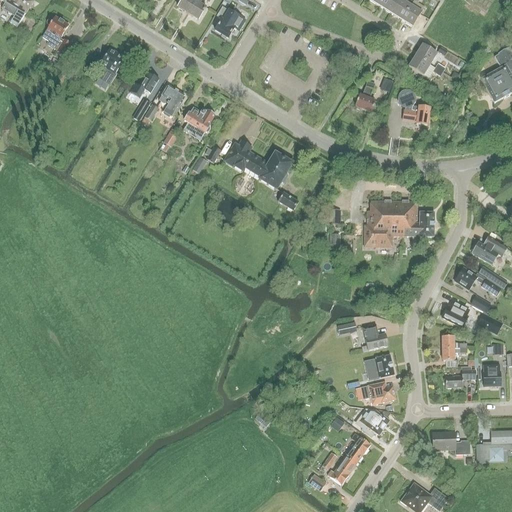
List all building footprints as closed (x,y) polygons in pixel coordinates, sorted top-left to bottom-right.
[(25,15),(32,4),(26,1),(26,0),(7,0),(5,3),(2,9),(14,17),(10,24),(17,28),(25,15)] [(182,0),(177,8),(188,15),(196,0),(182,0)] [(200,5),(202,0),(201,0),(196,0),(188,15),(198,21),(206,8),(200,5)] [(391,14),(399,0),(384,0),(380,8),(391,14)] [(410,6),(400,0),(399,0),(391,14),(401,21),(410,6)] [(415,3),(412,7),(423,12),(425,8),(415,3)] [(421,13),(410,6),(401,21),(412,28),(421,13)] [(229,12),(222,8),(217,17),(221,20),(215,31),(222,36),(221,37),(225,40),(226,38),(228,39),(234,29),(236,31),(243,20),(229,12)] [(57,52),(57,53),(63,57),(70,45),(64,41),(63,42),(60,40),(69,26),(68,26),(67,24),(65,23),(64,23),(55,18),(54,20),(51,18),(50,18),(47,23),(47,25),(50,26),(42,39),(49,43),(47,46),(57,52)] [(273,50),(270,55),(266,53),(258,67),(279,80),(288,66),(285,65),(300,41),(280,29),(269,47),(273,50)] [(422,46),(415,57),(430,66),(437,55),(422,46)] [(444,57),(447,52),(441,48),(438,53),(444,57)] [(124,60),(109,50),(100,66),(104,68),(97,78),(110,86),(116,76),(115,75),(124,60)] [(511,78),(511,77),(511,76),(511,56),(508,50),(498,55),(499,56),(494,58),(501,70),(481,81),(494,104),(503,99),(504,100),(510,96),(509,96),(511,94),(511,78)] [(323,107),(331,93),(330,92),(333,86),(337,89),(352,65),(332,53),(315,82),(310,79),(301,93),(323,107)] [(430,66),(415,57),(408,68),(423,77),(430,66)] [(79,74),(85,64),(80,61),(74,70),(79,74)] [(437,65),(435,69),(443,74),(445,70),(437,65)] [(435,69),(432,73),(440,78),(443,74),(435,69)] [(76,73),(71,70),(66,79),(71,82),(76,73)] [(134,84),(129,92),(140,99),(145,91),(150,95),(159,81),(147,74),(139,87),(134,84)] [(380,89),(388,92),(392,82),(384,79),(380,89)] [(368,83),(366,87),(362,97),(360,97),(355,108),(357,108),(356,110),(361,112),(362,110),(370,114),(375,102),(369,100),(375,85),(368,83)] [(166,106),(162,113),(172,119),(179,108),(185,99),(184,97),(178,93),(175,91),(169,88),(167,88),(161,97),(159,102),(166,106)] [(387,101),(389,93),(378,90),(376,98),(387,101)] [(404,111),(402,121),(416,123),(416,125),(427,127),(430,109),(419,108),(412,107),(413,106),(414,104),(415,102),(415,100),(415,97),(413,95),(412,94),(410,92),(408,92),(405,92),(403,92),(401,93),(399,95),(398,97),(398,99),(398,102),(398,104),(399,106),(401,108),(403,109),(405,109),(405,111),(404,111)] [(150,105),(143,101),(132,119),(139,123),(150,105)] [(151,122),(158,110),(152,106),(145,119),(151,122)] [(210,112),(208,113),(207,112),(206,114),(202,112),(201,114),(193,110),(190,115),(189,115),(184,122),(188,124),(184,130),(183,132),(200,142),(205,133),(207,133),(208,133),(209,130),(208,128),(209,127),(208,127),(215,117),(214,116),(213,114),(210,112)] [(179,135),(171,130),(163,144),(171,149),(179,135)] [(285,176),(292,165),(275,155),(268,166),(248,154),(252,148),(241,142),(238,148),(235,146),(224,163),(242,174),(244,170),(260,180),(259,181),(276,191),(281,183),(282,183),(286,176),(285,176)] [(221,152),(213,147),(206,160),(213,165),(221,152)] [(206,163),(201,159),(193,172),(199,175),(206,163)] [(299,204),(283,194),(277,203),(293,213),(299,204)] [(403,240),(403,238),(433,238),(434,229),(434,224),(434,214),(419,214),(419,224),(417,224),(417,203),(409,203),(409,202),(402,201),(402,203),(391,203),(391,201),(384,201),(384,203),(370,203),(370,205),(370,206),(370,212),(369,212),(370,212),(368,212),(367,220),(367,223),(367,228),(365,228),(365,247),(398,248),(398,239),(403,240)] [(337,225),(340,225),(340,211),(335,211),(330,211),(330,225),(335,225),(337,225)] [(340,236),(329,236),(329,251),(339,251),(340,236)] [(472,255),(491,267),(498,255),(502,258),(507,250),(504,247),(488,237),(483,246),(478,244),(476,248),(473,248),(471,252),(472,254),(472,255)] [(427,246),(424,251),(429,254),(432,249),(427,246)] [(483,268),(479,274),(493,283),(503,290),(507,284),(497,277),(483,268)] [(502,290),(486,280),(477,275),(475,277),(463,269),(454,282),(469,292),(476,281),(482,286),(481,288),(497,298),(502,290)] [(491,307),(475,297),(471,304),(486,314),(491,307)] [(461,315),(464,308),(459,306),(456,312),(447,308),(442,319),(456,326),(462,315),(461,315)] [(483,316),(479,322),(485,325),(483,329),(497,335),(502,325),(483,316)] [(347,325),(337,327),(339,336),(349,334),(347,325)] [(385,335),(378,337),(375,326),(363,329),(365,340),(367,347),(362,348),(363,353),(368,352),(388,348),(385,335)] [(459,345),(454,343),(453,338),(442,338),(442,350),(454,350),(459,349),(459,350),(467,349),(467,345),(459,345)] [(503,356),(502,345),(491,346),(492,356),(503,356)] [(467,354),(467,349),(459,350),(459,349),(454,350),(442,350),(442,362),(454,362),(454,354),(467,354)] [(375,361),(364,363),(366,374),(377,371),(379,379),(379,380),(394,376),(390,357),(375,360),(375,361)] [(501,387),(500,373),(499,373),(498,367),(484,367),(484,374),(483,374),(484,388),(501,387)] [(476,371),(471,372),(471,368),(461,368),(462,377),(452,377),(452,379),(445,379),(445,389),(463,389),(462,381),(476,381),(476,371)] [(372,386),(360,389),(363,401),(371,399),(372,406),(396,401),(393,387),(386,389),(385,384),(372,386)] [(265,404),(259,408),(260,410),(261,412),(262,414),(268,410),(265,404)] [(379,437),(390,422),(376,412),(365,427),(379,437)] [(266,428),(270,424),(259,415),(255,420),(266,428)] [(333,424),(340,430),(344,425),(337,419),(333,424)] [(364,437),(368,432),(356,422),(352,428),(364,437)] [(511,432),(491,433),(491,446),(492,446),(492,445),(493,450),(490,450),(491,461),(502,461),(501,450),(499,450),(499,445),(511,444),(511,432)] [(460,443),(455,444),(454,434),(432,435),(433,451),(454,450),(455,456),(470,456),(470,442),(460,442),(460,443)] [(355,444),(352,448),(363,456),(363,457),(371,447),(357,436),(353,442),(355,444)] [(345,459),(356,466),(363,457),(363,456),(352,448),(345,459)] [(331,455),(322,467),(327,471),(337,458),(331,455)] [(342,462),(337,469),(348,477),(348,476),(356,466),(345,459),(342,462)] [(348,477),(337,469),(334,474),(330,472),(327,477),(341,487),(349,477),(348,476),(348,477)] [(326,484),(314,475),(308,484),(320,493),(326,484)] [(421,491),(414,485),(406,497),(405,496),(400,503),(406,507),(407,506),(414,511),(420,511),(427,504),(437,511),(439,511),(449,500),(434,489),(428,497),(421,492),(421,491)]
